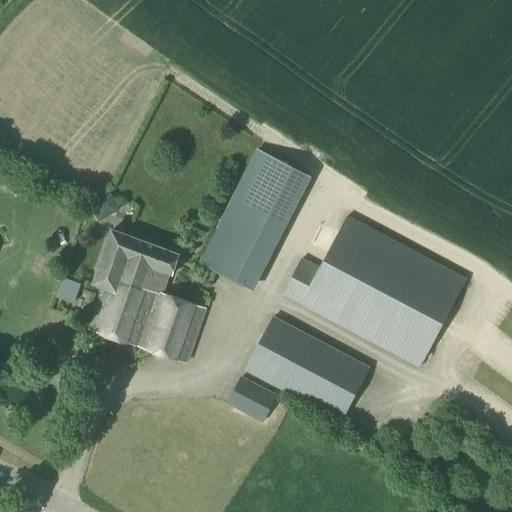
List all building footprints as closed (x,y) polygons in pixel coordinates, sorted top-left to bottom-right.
[(104,215),(119,204),(111,194),(97,205),(104,215)] [(466,279),(346,216),(319,268),(301,259),(281,297),(419,370),(466,279)] [(162,296),(162,295),(168,275),(172,276),(178,255),(111,231),(93,285),(103,289),(114,293),(118,281),(162,296)] [(253,292),(267,263),(213,236),(210,241),(198,264),(253,292)] [(205,310),(162,295),(162,296),(118,281),(114,293),(103,289),(89,330),(186,363),(205,310)] [(341,422),(370,368),(273,317),(244,371),(341,422)] [(262,424),(277,396),(241,377),(226,405),(262,424)] [(473,500),(464,511),(490,511),(491,511),(473,500)]
